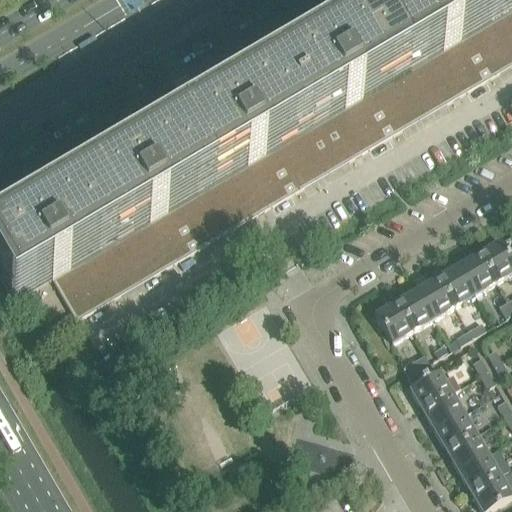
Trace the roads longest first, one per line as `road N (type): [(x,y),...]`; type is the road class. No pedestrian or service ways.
road 1 (residential): [(426,511),(304,304),(511,181)]
road 2 (residential): [(0,155),(264,0)]
road 3 (tertiary): [(0,83),(129,0)]
